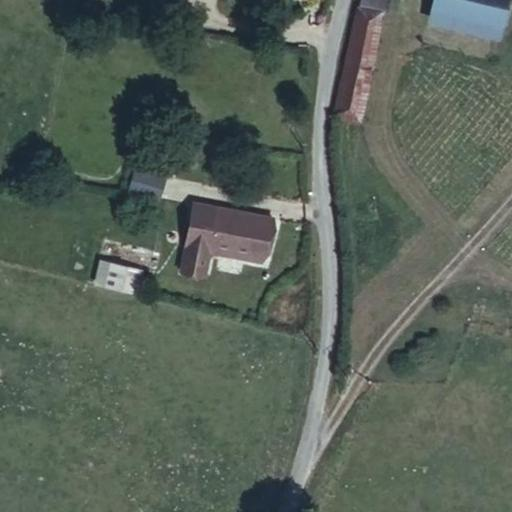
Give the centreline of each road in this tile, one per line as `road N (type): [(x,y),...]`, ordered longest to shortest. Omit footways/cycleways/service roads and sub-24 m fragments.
road 1 (unclassified): [(295,511),(340,299),(321,132),(339,0)]
road 2 (unknown): [(310,448),(382,322),(511,184)]
